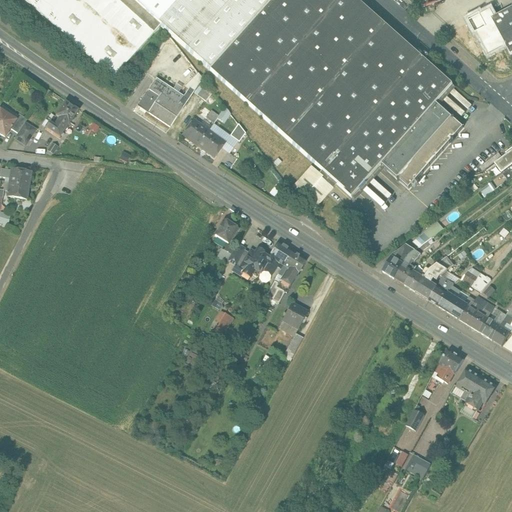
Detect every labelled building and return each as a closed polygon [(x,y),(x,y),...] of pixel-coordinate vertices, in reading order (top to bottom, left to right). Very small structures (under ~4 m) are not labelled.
[(160,26),(130,0),(22,0),(112,80),(160,26)] [(130,0),(160,26),(209,70),(272,0),(130,0)] [(453,85),(357,0),(272,0),(209,70),(321,171),(337,185),(352,198),(382,165),(436,104),(453,85)] [(511,8),(492,19),(501,37),(511,55),(511,54),(511,8)] [(501,37),(492,19),(483,24),(493,42),(501,37)] [(184,98),(157,79),(138,107),(170,128),(183,110),(178,106),(184,98)] [(208,90),(202,99),(206,102),(213,93),(208,90)] [(65,103),(55,117),(59,119),(54,127),(50,124),(46,130),(60,139),(69,125),(69,126),(78,112),(65,103)] [(436,104),(382,165),(409,189),(463,128),(436,104)] [(225,108),(218,117),(223,121),(229,113),(225,108)] [(15,121),(0,110),(0,134),(5,137),(10,129),(15,121)] [(27,120),(19,115),(15,121),(10,129),(18,134),(25,124),(27,120)] [(194,119),(182,136),(197,147),(209,130),(194,119)] [(35,131),(25,124),(21,129),(32,136),(35,131)] [(237,127),(231,136),(236,139),(242,130),(237,127)] [(32,136),(21,129),(18,134),(15,139),(26,146),(32,136)] [(226,142),(209,130),(197,147),(215,159),(226,142)] [(511,148),(506,153),(508,156),(495,165),(502,174),(511,166),(511,148)] [(511,166),(502,174),(508,182),(511,179),(511,166)] [(317,175),(310,168),(292,188),(316,209),(333,189),(317,175)] [(30,172),(12,169),(12,172),(1,170),(0,176),(0,177),(11,179),(8,197),(26,199),(30,172)] [(337,185),(321,171),(317,175),(333,189),(337,185)] [(484,197),(496,191),(493,183),(480,189),(484,197)] [(11,216),(0,212),(0,223),(8,225),(11,216)] [(430,230),(435,237),(451,225),(446,219),(443,221),(442,219),(429,228),(430,230)] [(238,230),(224,221),(215,236),(228,245),(238,230)] [(435,237),(430,230),(427,233),(432,239),(435,237)] [(427,233),(413,243),(420,248),(428,242),(432,239),(427,233)] [(428,242),(420,248),(423,251),(431,246),(428,242)] [(278,243),(269,257),(268,258),(262,268),(263,269),(272,275),(279,264),(283,266),(292,252),(278,243)] [(227,246),(223,252),(231,256),(234,250),(227,246)] [(408,247),(407,246),(392,258),(403,264),(408,257),(415,252),(408,247)] [(251,251),(240,268),(244,271),(242,273),(250,278),(252,276),(257,279),(263,269),(262,268),(268,258),(264,256),(265,254),(257,249),(255,254),(251,251)] [(231,256),(223,252),(223,253),(221,252),(218,257),(220,258),(219,259),(227,264),(231,256)] [(292,252),(283,266),(288,269),(287,271),(280,282),(279,284),(276,283),(274,287),(285,293),(286,294),(291,286),(290,286),(297,275),(307,261),(292,252)] [(420,254),(415,252),(408,257),(414,260),(414,261),(416,262),(420,255),(420,254)] [(403,264),(394,279),(405,286),(413,272),(408,269),(414,261),(414,260),(408,257),(403,264)] [(392,258),(383,272),(394,279),(403,264),(392,258)] [(483,261),(477,265),(483,272),(489,267),(483,261)] [(430,270),(415,292),(426,299),(434,285),(431,283),(434,279),(437,281),(440,277),(447,271),(437,264),(430,270)] [(420,276),(413,272),(405,286),(415,292),(430,270),(426,268),(420,276)] [(478,278),(474,284),(484,290),(492,281),(473,269),(469,272),(478,278)] [(469,272),(468,272),(463,280),(473,287),(474,284),(478,278),(469,272)] [(453,285),(447,281),(440,289),(448,294),(453,287),(453,285)] [(285,293),(274,287),(276,283),(274,282),(266,298),(278,305),(285,293)] [(463,288),(456,283),(453,285),(453,287),(460,292),(463,288)] [(440,289),(434,285),(426,299),(439,307),(448,294),(440,289)] [(448,294),(439,307),(452,316),(461,302),(458,300),(462,293),(460,292),(453,287),(448,294)] [(490,287),(484,294),(489,299),(495,292),(490,287)] [(464,304),(461,302),(452,316),(459,320),(467,306),(469,308),(474,300),(469,297),(464,304)] [(469,308),(467,306),(459,320),(469,326),(478,313),(484,302),(478,298),(475,303),(478,305),(474,311),(469,308)] [(484,302),(478,313),(469,326),(481,334),(489,320),(481,315),(485,309),(491,314),(494,308),(484,302)] [(308,313),(292,304),(282,322),(298,330),(308,313)] [(497,325),(489,320),(481,334),(492,341),(502,324),(502,323),(507,316),(500,312),(497,317),(500,320),(497,325)] [(502,323),(502,324),(492,341),(502,347),(510,333),(503,329),(507,324),(510,326),(511,323),(511,319),(507,316),(502,323)] [(227,317),(220,330),(225,333),(232,320),(227,317)] [(296,335),(283,358),(290,362),(303,339),(296,335)] [(454,354),(449,351),(440,365),(444,367),(454,374),(455,374),(464,360),(458,357),(458,356),(455,354),(454,354)] [(266,357),(258,371),(265,375),(273,361),(266,357)] [(242,367),(235,368),(237,375),(244,374),(242,367)] [(454,374),(444,367),(438,378),(448,384),(454,374)] [(482,378),(468,369),(457,387),(465,392),(461,399),(466,402),(466,403),(467,404),(482,378)] [(496,387),(482,378),(467,404),(466,403),(461,412),(473,419),(478,410),(478,411),(483,403),(485,404),(496,387)] [(425,416),(415,411),(406,426),(416,432),(425,416)] [(389,457),(384,468),(398,476),(409,456),(403,453),(398,461),(389,457)] [(431,465),(414,455),(406,470),(423,479),(431,465)] [(401,491),(393,507),(400,511),(409,495),(401,491)]
